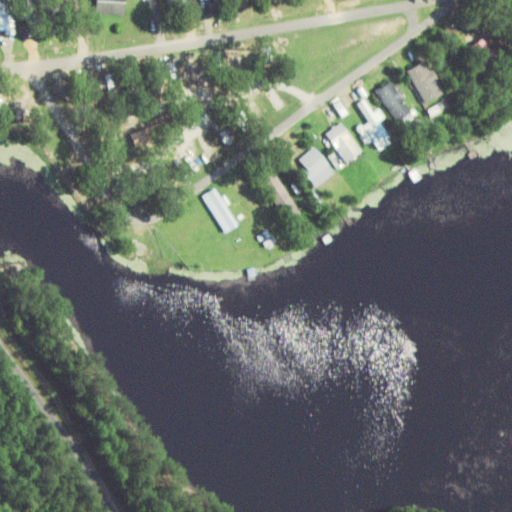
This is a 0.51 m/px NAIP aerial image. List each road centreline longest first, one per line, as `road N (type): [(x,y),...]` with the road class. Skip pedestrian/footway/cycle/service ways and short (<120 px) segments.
road 1 (residential): [(0,69),(442,0)]
road 2 (residential): [(138,219),(153,219),(458,0)]
road 3 (residential): [(74,135),(209,89),(267,82),(315,105)]
road 4 (residential): [(117,511),(0,348)]
road 5 (residential): [(138,219),(116,208),(22,68)]
